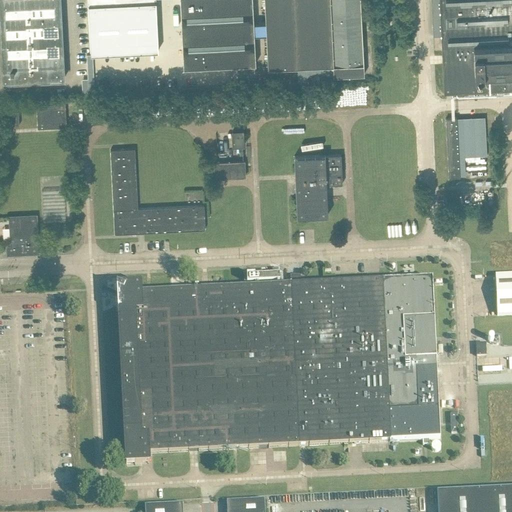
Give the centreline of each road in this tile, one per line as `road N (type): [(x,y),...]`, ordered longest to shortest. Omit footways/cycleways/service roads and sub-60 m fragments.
road 1 (unknown): [(19,301),(42,302),(56,317),(62,461),(59,471),(29,480)]
road 2 (unknown): [(19,301),(29,480)]
road 3 (unknown): [(280,507),(382,502),(404,511)]
